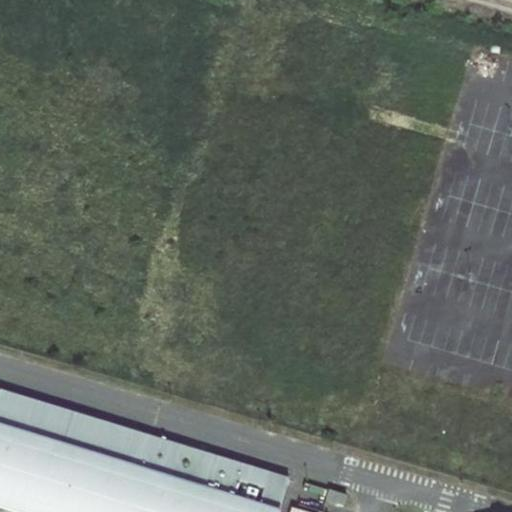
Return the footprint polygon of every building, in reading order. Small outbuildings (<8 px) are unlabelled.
[(261,10),(201,260),(262,275),(322,25),(261,10)] [(371,304),(430,54),(368,39),(308,290),(371,304)] [(511,482),(511,416),(394,385),(377,447),(511,482)] [(272,511),(283,480),(0,395),(0,510),(6,511),(272,511)] [(348,496),(329,490),(326,501),(345,506),(348,496)]
